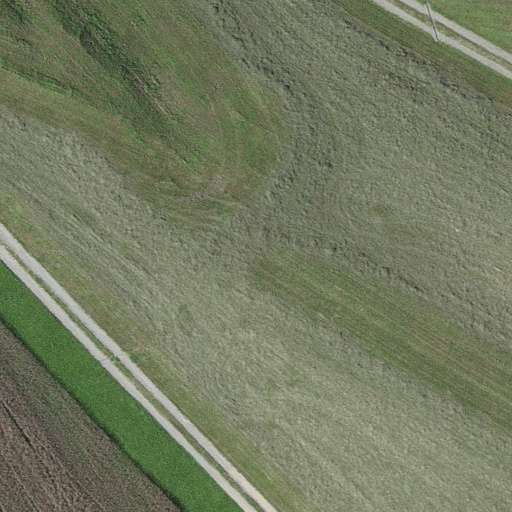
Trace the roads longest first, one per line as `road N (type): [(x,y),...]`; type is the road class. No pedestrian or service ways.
road 1 (track): [(260,511),(0,241)]
road 2 (track): [(382,0),(511,72)]
